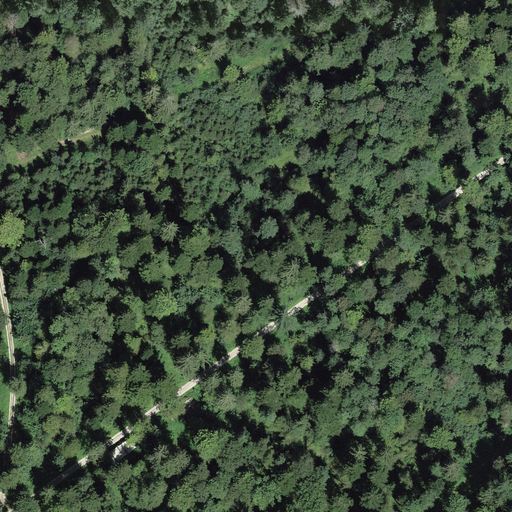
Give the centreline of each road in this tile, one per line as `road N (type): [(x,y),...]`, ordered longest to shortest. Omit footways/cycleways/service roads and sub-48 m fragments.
road 1 (track): [(14,511),(511,150)]
road 2 (track): [(0,180),(365,14)]
road 3 (track): [(0,511),(13,371),(0,282)]
